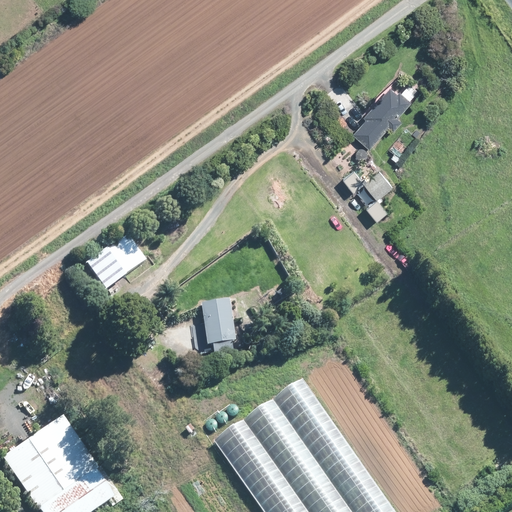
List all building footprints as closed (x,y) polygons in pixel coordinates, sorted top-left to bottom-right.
[(367,87),(361,78),(349,86),(355,95),(367,87)] [(422,95),(411,85),(401,96),(393,89),(365,119),(367,121),(354,135),(370,150),(387,132),(392,137),(403,125),(398,121),(422,95)] [(392,188),(380,173),(365,185),(377,200),(392,188)] [(362,187),(353,174),(345,180),(354,193),(362,187)] [(389,213),(377,201),(368,209),(379,222),(389,213)] [(147,260),(131,239),(111,255),(108,251),(88,267),(107,291),(147,260)] [(237,352),(230,303),(201,307),(207,347),(213,346),(215,356),(237,352)] [(375,511),(291,393),(200,458),(238,511),(375,511)] [(95,460),(65,417),(3,460),(39,511),(95,511),(106,505),(109,511),(124,501),(105,474),(95,460)]
